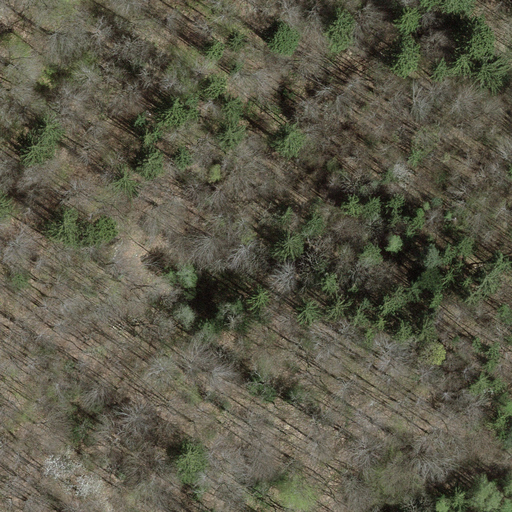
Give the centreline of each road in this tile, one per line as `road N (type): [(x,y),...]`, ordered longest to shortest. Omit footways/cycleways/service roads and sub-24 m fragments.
road 1 (track): [(0,199),(66,141),(189,0)]
road 2 (track): [(324,511),(407,478),(511,450)]
